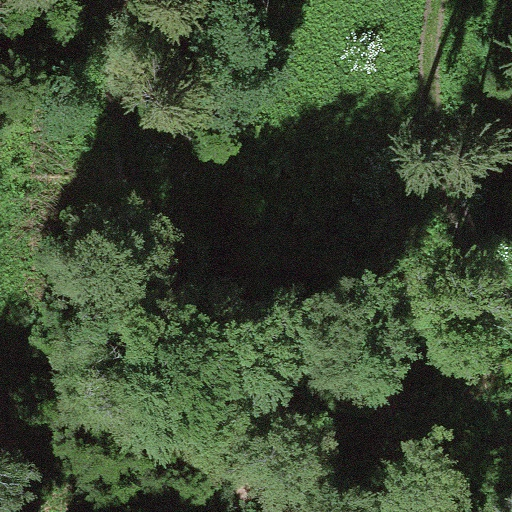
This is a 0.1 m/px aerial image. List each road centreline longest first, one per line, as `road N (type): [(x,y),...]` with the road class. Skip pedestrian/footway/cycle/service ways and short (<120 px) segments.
road 1 (track): [(120,0),(116,78),(164,239),(248,463),(241,511)]
road 2 (track): [(511,303),(441,164),(430,101),(435,0)]
